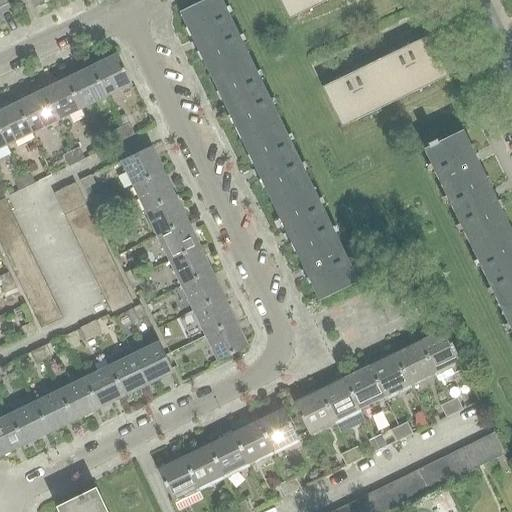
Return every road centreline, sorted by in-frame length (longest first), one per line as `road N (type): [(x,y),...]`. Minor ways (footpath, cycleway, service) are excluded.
road 1 (residential): [(0,502),(258,376),(278,361),(283,342),(123,4)]
road 2 (residential): [(0,64),(123,4)]
